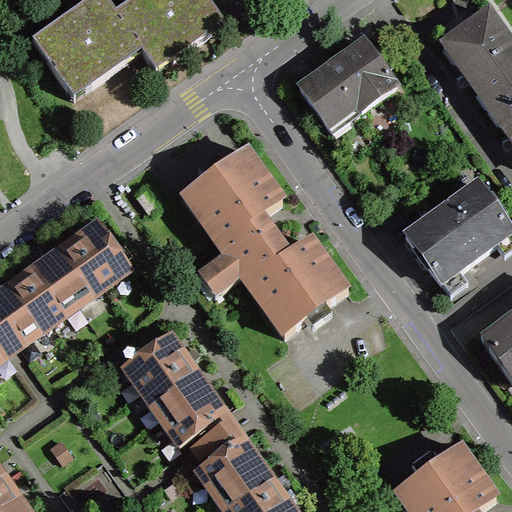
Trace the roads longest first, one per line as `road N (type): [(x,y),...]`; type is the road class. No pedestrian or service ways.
road 1 (residential): [(511,421),(247,87)]
road 2 (residential): [(247,87),(0,264)]
road 3 (residential): [(375,0),(247,87)]
